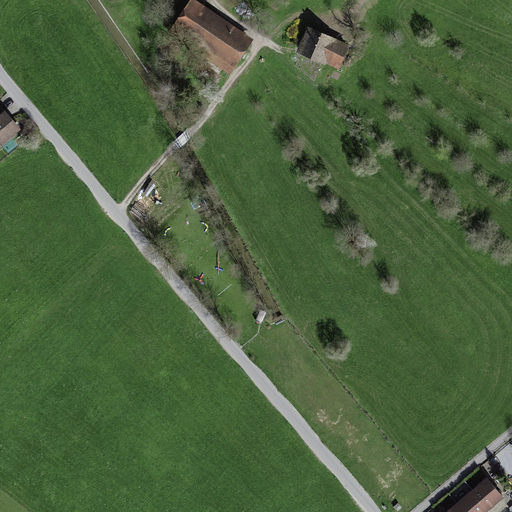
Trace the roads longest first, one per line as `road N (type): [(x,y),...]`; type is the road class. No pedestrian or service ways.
road 1 (residential): [(374,511),(0,75)]
road 2 (track): [(116,216),(264,44),(207,0)]
road 3 (residential): [(418,511),(511,431)]
